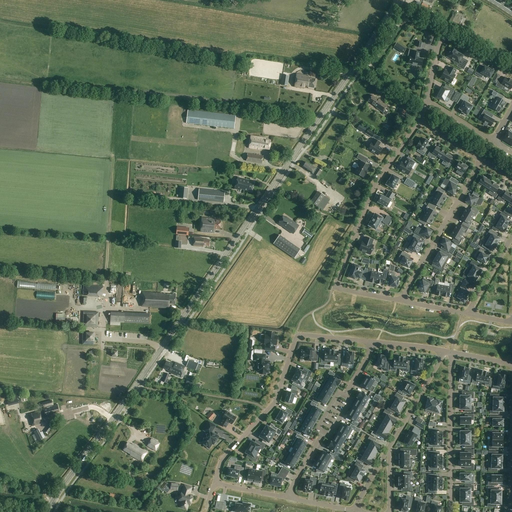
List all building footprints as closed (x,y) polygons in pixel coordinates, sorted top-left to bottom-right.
[(452,23),(458,26),(459,25),(462,26),(466,19),(463,18),(464,16),(462,15),(457,12),(452,23)] [(463,70),(468,61),(462,58),(463,56),(455,51),(456,51),(451,48),(446,57),(458,63),(457,66),(463,70)] [(409,50),(408,56),(410,57),(408,63),(412,64),(412,66),(416,67),(416,65),(421,66),(423,59),(418,58),(420,52),(413,51),(409,50)] [(493,71),(484,66),(482,69),(479,67),(475,74),(481,78),(483,74),(486,76),(486,77),(489,78),(489,77),(490,78),(493,71)] [(454,74),(456,70),(450,67),(448,71),(445,70),(440,78),(450,84),(455,75),(454,74)] [(313,89),(315,79),(310,78),(310,76),(297,74),(294,87),(304,89),(304,87),(313,89)] [(287,86),(289,76),(283,75),(281,85),(287,86)] [(500,79),(496,86),(501,89),(502,89),(508,92),(510,89),(511,86),(511,81),(511,80),(508,78),(508,79),(505,78),(503,81),(500,79)] [(438,93),(435,97),(440,100),(440,99),(447,103),(454,90),(447,86),(445,89),(442,87),(439,93),(438,93)] [(456,91),(452,100),(456,102),(460,93),(456,91)] [(502,108),(504,104),(505,101),(502,99),(503,97),(497,93),(495,96),(498,98),(491,108),(499,112),(501,108),(502,108)] [(471,110),(473,107),(472,107),(472,106),(466,103),(469,98),(463,94),(458,102),(462,105),(459,109),(463,111),(462,112),(463,113),(462,114),(465,116),(466,115),(470,110),(471,110)] [(378,100),(372,95),(368,101),(377,107),(376,108),(383,112),(388,105),(379,99),(378,100)] [(376,118),(380,111),(378,110),(377,112),(361,101),(358,105),(376,118)] [(404,115),(411,106),(405,101),(398,111),(404,115)] [(234,129),(236,115),(188,110),(186,124),(234,129)] [(490,127),(494,120),(488,116),(489,113),(484,110),(481,115),(484,117),(481,121),(484,123),(483,125),(486,126),(487,125),(490,127)] [(400,121),(395,126),(398,130),(403,125),(400,121)] [(509,143),(511,137),(511,133),(511,130),(511,129),(507,127),(504,133),(506,135),(503,140),(509,143)] [(269,150),(271,141),(265,140),(265,139),(250,136),(249,148),(260,150),(260,148),(269,150)] [(427,140),(424,138),(424,139),(423,139),(420,142),(419,141),(416,147),(419,148),(417,151),(423,156),(427,149),(424,147),(428,142),(427,141),(427,140)] [(380,143),(374,139),(372,142),(367,149),(378,155),(382,149),(378,146),(380,143)] [(440,150),(436,147),(434,151),(431,149),(427,156),(430,157),(431,156),(435,159),(437,155),(440,158),(444,152),(443,152),(444,152),(440,149),(440,150)] [(444,152),(440,158),(444,160),(442,163),(449,168),(452,163),(449,161),(452,157),(448,155),(448,154),(445,152),(444,153),(444,152)] [(262,163),(263,156),(248,154),(246,161),(262,163)] [(369,166),(365,164),(368,159),(359,154),(357,158),(361,160),(358,165),(356,168),(357,169),(355,172),(363,177),(365,173),(366,174),(368,170),(367,170),(369,166)] [(410,167),(413,162),(407,158),(403,164),(402,163),(398,169),(408,175),(412,168),(410,167)] [(317,169),(315,168),(305,162),(302,167),(312,173),(318,177),(321,171),(317,168),(317,169)] [(456,172),(459,174),(461,176),(463,173),(464,173),(466,169),(467,167),(463,165),(463,164),(460,162),(459,162),(455,167),(458,169),(456,172)] [(393,189),(399,179),(392,175),(389,181),(388,181),(386,185),(393,189)] [(343,185),(347,179),(343,176),(338,182),(343,185)] [(417,185),(421,187),(425,180),(422,177),(417,185)] [(487,188),(491,182),(483,177),(481,179),(479,182),(479,183),(478,185),(480,186),(481,184),(487,188)] [(252,192),(254,184),(249,183),(250,181),(238,178),(235,189),(240,191),(240,189),(252,192)] [(412,188),(415,183),(407,178),(404,183),(412,188)] [(455,184),(449,181),(445,178),(442,184),(447,186),(445,189),(448,191),(453,194),(456,189),(453,187),(455,184)] [(396,185),(403,191),(407,186),(399,181),(396,185)] [(491,182),(487,188),(491,190),(488,193),(495,197),(498,192),(496,191),(498,187),(495,185),(495,184),(491,182)] [(179,198),(187,199),(188,188),(180,187),(179,198)] [(170,188),(170,201),(178,201),(178,188),(170,188)] [(435,197),(443,202),(443,201),(444,201),(446,198),(445,198),(446,196),(442,194),(443,191),(438,188),(435,193),(437,194),(435,197)] [(224,203),(225,192),(199,189),(198,200),(224,203)] [(322,211),(330,200),(318,191),(310,202),(322,211)] [(391,199),(395,194),(389,191),(385,198),(381,195),(377,202),(387,207),(391,199)] [(510,202),(511,198),(511,195),(510,194),(509,194),(506,191),(503,195),(501,194),(497,199),(503,202),(505,199),(510,202)] [(478,197),(474,195),(472,198),(469,196),(466,202),(471,205),(471,204),(474,206),(476,203),(480,206),(483,200),(478,197)] [(440,207),(443,202),(435,197),(433,200),(431,199),(428,204),(434,208),(435,205),(440,207)] [(379,213),(384,207),(371,198),(368,202),(371,204),(369,206),(379,213)] [(425,214),(433,219),(436,213),(432,211),(434,208),(428,204),(425,210),(427,211),(425,214)] [(464,214),(471,218),(473,215),(475,217),(478,211),(473,208),(471,211),(467,208),(466,210),(465,209),(463,212),(464,213),(464,214)] [(497,220),(507,226),(507,225),(508,226),(510,223),(509,222),(510,221),(505,218),(507,215),(501,212),(497,220)] [(385,220),(382,218),(375,214),(368,225),(375,230),(381,220),(383,222),(388,225),(392,218),(387,215),(385,220)] [(433,220),(433,219),(425,214),(424,217),(422,216),(418,221),(424,224),(426,221),(430,224),(431,223),(432,223),(433,220)] [(470,221),(471,218),(464,214),(460,219),(465,222),(463,225),(468,228),(472,222),(470,221)] [(286,218),(283,216),(279,223),(279,224),(293,234),(299,226),(287,217),(286,218)] [(220,230),(221,221),(217,221),(218,219),(202,218),(200,232),(214,233),(214,229),(220,230)] [(506,227),(507,226),(497,220),(492,228),(498,231),(499,229),(504,232),(505,230),(505,231),(507,228),(506,227)] [(454,231),(462,235),(463,232),(465,233),(468,228),(463,225),(461,228),(457,225),(454,231)] [(189,236),(189,228),(177,227),(176,235),(189,236)] [(426,228),(423,227),(421,230),(417,227),(414,232),(424,238),(425,235),(428,237),(432,231),(426,228)] [(486,238),(497,244),(497,243),(498,244),(500,241),(499,240),(500,239),(495,236),(496,233),(490,230),(488,232),(489,233),(486,238)] [(460,238),(462,235),(454,231),(453,232),(452,231),(451,234),(451,235),(451,236),(455,238),(453,242),(459,245),(462,239),(460,238)] [(410,242),(420,248),(420,247),(421,247),(423,244),(422,244),(423,243),(418,240),(420,237),(414,234),(410,242)] [(294,258),(300,250),(279,235),(273,244),(294,258)] [(460,246),(464,248),(471,238),(467,236),(460,246)] [(209,246),(209,240),(201,239),(201,238),(194,237),(193,246),(203,247),(203,246),(209,246)] [(371,245),(373,240),(366,237),(364,242),(362,241),(359,250),(366,253),(366,254),(369,255),(369,254),(370,255),(373,245),(371,245)] [(496,245),(497,244),(486,238),(482,246),(487,249),(489,247),(493,250),(494,248),(495,249),(497,246),(496,245)] [(452,254),(455,249),(450,247),(452,244),(449,242),(450,242),(444,239),(441,244),(444,246),(442,249),(452,254)] [(268,246),(286,262),(289,258),(271,242),(268,246)] [(419,249),(420,248),(410,242),(405,250),(410,253),(412,251),(417,253),(417,252),(418,252),(420,249),(419,249)] [(489,257),(484,254),(486,251),(480,248),(475,258),(485,263),(485,264),(485,263),(487,261),(487,262),(489,258),(488,258),(489,257)] [(411,266),(412,263),(412,262),(412,261),(407,258),(409,255),(402,252),(399,257),(402,259),(400,263),(408,268),(410,265),(411,266)] [(436,257),(446,263),(449,258),(450,259),(452,256),(445,252),(444,255),(439,252),(438,253),(437,253),(435,256),(436,256),(436,257)] [(446,263),(436,257),(435,258),(434,258),(433,261),(433,263),(437,265),(436,268),(442,272),(444,269),(443,268),(446,263)] [(468,269),(478,275),(479,274),(480,275),(481,272),(481,271),(481,270),(477,267),(478,265),(472,261),(470,264),(471,264),(468,269)] [(358,270),(358,268),(359,266),(353,264),(352,269),(350,269),(349,273),(350,273),(349,277),(350,277),(349,278),(350,278),(350,277),(353,278),(353,279),(354,279),(355,276),(360,278),(362,273),(357,271),(357,270),(358,270)] [(375,283),(377,273),(372,271),(372,269),(369,268),(368,275),(371,275),(369,282),(375,283)] [(478,275),(468,269),(465,275),(464,274),(462,277),(469,281),(471,278),(475,281),(476,279),(477,280),(479,277),(478,276),(478,275)] [(377,273),(375,283),(382,284),(383,278),(386,278),(387,271),(384,270),(383,274),(377,273)] [(398,286),(399,283),(398,283),(399,278),(394,277),(395,274),(389,272),(388,280),(390,280),(389,286),(390,286),(390,287),(394,288),(394,287),(397,287),(397,286),(398,286)] [(430,282),(423,279),(420,285),(419,284),(417,287),(418,288),(417,289),(420,290),(420,291),(423,293),(423,292),(424,293),(427,288),(430,289),(433,284),(433,281),(431,280),(430,282)] [(442,296),(444,286),(438,284),(439,280),(436,279),(434,288),(437,288),(435,295),(442,296)] [(465,280),(463,282),(461,286),(464,287),(463,289),(462,289),(457,297),(461,300),(460,301),(464,303),(466,300),(465,299),(468,292),(465,290),(466,289),(467,289),(470,283),(465,280)] [(444,286),(442,296),(448,297),(449,291),(452,291),(453,285),(450,284),(450,287),(444,286)] [(173,295),(155,294),(142,293),(141,307),(154,308),(168,308),(169,304),(175,304),(176,294),(173,294),(173,295)] [(84,312),(83,327),(98,327),(99,312),(84,312)] [(149,324),(150,315),(110,313),(110,322),(149,324)] [(261,335),(261,340),(265,340),(264,344),(267,344),(267,346),(265,346),(265,350),(274,351),(275,347),(273,347),(273,345),(276,345),(277,336),(274,336),(274,333),(268,332),(268,335),(265,335),(265,336),(261,335)] [(82,344),(93,345),(93,333),(83,333),(82,344)] [(318,352),(314,351),(314,349),(306,348),(306,351),(302,351),(301,359),(305,359),(305,360),(313,361),(317,361),(318,352)] [(330,362),(331,350),(327,350),(327,351),(325,350),(324,357),(321,357),(321,363),(327,364),(327,361),(330,362)] [(331,350),(330,362),(334,362),(334,364),(340,365),(340,359),(337,359),(338,352),(335,351),(336,351),(331,350)] [(353,364),(354,353),(350,352),(350,353),(347,352),(346,360),(342,360),(342,367),(348,367),(348,364),(353,364)] [(269,365),(270,362),(262,361),(263,355),(255,354),(254,361),(258,361),(257,372),(261,372),(261,374),(265,374),(265,373),(269,373),(269,370),(270,367),(268,367),(269,365)] [(385,356),(382,356),(382,355),(378,355),(377,367),(382,367),(381,370),(387,371),(388,360),(385,360),(385,356)] [(399,368),(401,357),(397,357),(396,357),(394,357),(393,364),(390,364),(390,370),(396,370),(396,368),(399,368)] [(401,357),(399,368),(403,369),(403,371),(409,372),(409,366),(406,366),(407,359),(405,358),(405,357),(401,357)] [(421,371),(422,360),(419,359),(418,360),(415,359),(415,367),(411,367),(410,374),(417,374),(417,371),(421,371)] [(195,371),(198,364),(189,360),(186,367),(195,371)] [(174,365),(166,361),(163,368),(168,371),(168,372),(180,377),(181,376),(183,377),(185,373),(183,372),(185,366),(175,362),(174,365)] [(459,379),(459,382),(463,383),(469,384),(471,377),(467,376),(468,369),(466,368),(462,367),(459,379)] [(296,372),(295,375),(304,379),(307,381),(309,377),(311,372),(305,369),(304,372),(298,369),(297,369),(295,372),(296,372)] [(481,382),(484,371),(480,370),(480,371),(477,371),(476,378),(473,377),(472,383),(478,384),(478,382),(481,382)] [(330,375),(327,380),(337,386),(338,384),(339,385),(341,382),(340,382),(340,381),(332,376),(334,374),(329,371),(327,374),(330,375)] [(484,371),(481,382),(485,383),(485,385),(490,387),(492,381),(489,380),(490,373),(488,373),(488,372),(484,371)] [(302,383),(304,379),(295,375),(294,377),(293,376),(291,379),(292,380),(298,383),(296,386),(302,389),(305,384),(302,383)] [(502,375),(499,375),(497,382),(494,381),(492,388),(498,390),(499,386),(503,387),(506,376),(502,375)] [(365,378),(363,381),(372,386),(375,387),(378,383),(379,380),(374,377),(373,379),(367,376),(366,378),(365,378)] [(187,380),(186,384),(196,388),(198,389),(200,385),(197,384),(187,380)] [(326,380),(323,384),(334,390),(336,388),(335,387),(336,385),(337,386),(327,380),(326,380)] [(362,384),(361,386),(372,393),(375,387),(372,386),(363,381),(361,383),(362,384)] [(412,392),(415,386),(414,386),(408,382),(404,387),(402,386),(398,392),(404,395),(405,392),(409,395),(411,391),(412,392)] [(323,384),(321,389),(331,395),(332,393),(334,390),(323,384)] [(321,389),(318,394),(329,400),(330,397),(330,396),(331,395),(321,389)] [(297,395),(298,391),(292,390),(291,393),(288,392),(287,394),(286,397),(285,401),(286,401),(285,402),(289,404),(289,403),(291,403),(294,395),(297,395)] [(357,397),(366,403),(369,397),(360,392),(359,393),(358,393),(357,395),(358,396),(357,397)] [(327,403),(329,400),(318,394),(317,393),(314,398),(313,397),(311,400),(317,403),(318,400),(325,404),(326,402),(327,403)] [(394,403),(402,407),(402,406),(403,407),(405,403),(404,403),(405,402),(400,399),(402,397),(396,393),(393,399),(395,400),(394,403)] [(460,402),(470,402),(470,398),(473,398),(473,393),(466,393),(466,396),(460,396),(460,402)] [(493,404),(503,404),(504,398),(498,398),(498,395),(490,394),(490,400),(493,400),(493,404)] [(354,402),(363,407),(366,403),(357,397),(357,398),(358,398),(357,400),(356,399),(354,402)] [(432,412),(435,401),(432,400),(433,399),(428,398),(425,411),(432,413),(432,412)] [(435,401),(432,412),(438,414),(442,401),(437,400),(437,402),(435,401)] [(47,408),(42,409),(45,417),(51,416),(51,414),(59,412),(57,405),(53,406),(52,405),(53,405),(52,401),(49,402),(45,403),(46,403),(47,407),(47,408)] [(311,405),(308,410),(319,416),(321,414),(320,413),(321,411),(315,407),(317,405),(312,402),(310,405),(311,405)] [(354,406),(353,407),(360,412),(362,413),(365,408),(363,407),(354,402),(353,405),(354,406)] [(470,407),(470,402),(460,402),(460,409),(466,409),(466,412),(473,412),(473,407),(470,407)] [(401,409),(402,407),(394,403),(392,405),(390,404),(387,410),(392,413),(394,410),(399,413),(399,412),(400,412),(402,409),(401,409)] [(503,411),(503,404),(493,404),(493,408),(490,408),(490,414),(497,414),(497,411),(503,411)] [(349,412),(359,418),(360,418),(358,416),(360,412),(353,407),(352,409),(351,409),(349,412)] [(289,417),(292,412),(287,409),(285,412),(281,410),(276,419),(277,420),(276,420),(279,422),(280,422),(282,423),(286,416),(289,417)] [(308,410),(306,415),(315,421),(316,419),(317,419),(319,416),(308,410)] [(383,419),(393,425),(396,420),(388,416),(390,413),(385,410),(383,413),(386,414),(383,419)] [(32,426),(43,422),(40,411),(28,414),(32,426)] [(202,423),(208,418),(206,416),(208,414),(204,411),(197,418),(202,423)] [(206,416),(210,420),(215,415),(211,411),(206,416)] [(230,414),(230,413),(227,411),(227,412),(226,411),(222,418),(223,419),(220,424),(226,427),(228,424),(228,423),(228,422),(231,424),(232,423),(233,424),(235,420),(234,420),(236,418),(230,414)] [(15,433),(23,430),(20,421),(24,420),(22,415),(19,416),(18,412),(13,414),(16,422),(15,422),(16,428),(14,429),(15,433)] [(357,423),(359,418),(349,412),(347,414),(348,415),(347,417),(353,421),(351,423),(356,426),(358,423),(357,423)] [(460,424),(470,424),(470,420),(473,420),(473,414),(466,414),(466,417),(460,417),(460,424)] [(306,415),(303,420),(314,426),(315,423),(314,422),(315,421),(306,415)] [(504,426),(504,422),(503,422),(503,419),(497,419),(497,416),(490,416),(490,422),(493,422),(492,426),(503,426),(504,426)] [(393,425),(383,419),(381,424),(390,429),(392,427),(391,426),(392,424),(393,425)] [(48,434),(56,422),(53,420),(51,422),(51,423),(45,432),(48,434)] [(300,424),(302,426),(310,430),(311,428),(312,429),(314,426),(303,420),(300,424)] [(215,426),(209,421),(203,430),(206,432),(202,438),(201,438),(199,441),(200,441),(200,443),(209,448),(214,441),(215,441),(219,436),(212,432),(215,426)] [(339,428),(350,434),(353,430),(354,430),(356,427),(351,424),(349,427),(343,424),(342,426),(341,425),(339,428)] [(378,429),(387,434),(388,434),(387,433),(388,431),(389,432),(390,429),(381,424),(378,429)] [(263,431),(272,437),(275,433),(279,436),(282,432),(274,427),(273,429),(267,425),(266,426),(265,426),(264,428),(264,429),(263,431)] [(311,431),(310,430),(302,426),(300,430),(296,428),(294,431),(300,434),(301,432),(308,436),(309,435),(310,435),(311,433),(310,432),(311,431)] [(403,441),(411,446),(416,438),(419,437),(418,433),(419,430),(415,427),(412,432),(409,431),(403,441)] [(337,433),(347,439),(350,434),(339,428),(338,431),(338,432),(337,433)] [(460,438),(470,438),(470,434),(473,434),(473,428),(466,428),(466,431),(460,431),(460,438)] [(33,432),(38,441),(45,438),(42,432),(40,433),(39,429),(33,432)] [(385,439),(387,434),(378,429),(375,433),(372,431),(371,434),(376,437),(377,435),(385,439)] [(431,438),(442,438),(442,434),(441,434),(441,432),(434,432),(434,429),(428,429),(428,435),(431,435),(431,438)] [(492,440),(503,440),(503,433),(497,433),(497,430),(489,430),(489,436),(492,436),(492,440)] [(25,433),(26,435),(23,436),(26,443),(36,439),(33,433),(32,434),(31,431),(25,433)] [(270,441),(272,437),(263,431),(262,433),(261,433),(259,436),(260,436),(259,437),(265,441),(263,443),(269,447),(272,443),(270,441)] [(334,438),(342,443),(345,438),(347,439),(337,433),(336,435),(334,438)] [(294,443),(304,449),(306,446),(305,445),(306,443),(301,440),(302,437),(297,434),(295,437),(296,438),(294,443)] [(368,445),(378,451),(380,446),(373,442),(375,439),(370,436),(368,439),(371,441),(368,445)] [(155,451),(159,443),(151,438),(147,446),(155,451)] [(340,447),(342,443),(334,438),(332,441),(333,441),(332,443),(331,442),(340,447)] [(442,438),(431,438),(431,442),(428,442),(428,448),(434,448),(434,445),(441,445),(441,442),(442,442),(442,438)] [(470,442),(470,438),(460,438),(460,445),(466,445),(466,448),(473,448),(473,442),(470,442)] [(502,447),(503,440),(492,440),(492,444),(489,444),(489,450),(496,450),(496,447),(502,447)] [(248,447),(257,452),(260,449),(262,450),(265,445),(259,442),(257,444),(252,441),(252,442),(251,442),(250,444),(250,445),(248,447)] [(132,445),(127,442),(123,450),(130,454),(130,455),(141,462),(147,452),(132,444),(132,445)] [(333,454),(335,455),(338,457),(342,451),(340,450),(341,448),(340,447),(331,442),(330,444),(329,443),(327,446),(328,446),(328,447),(335,451),(333,454)] [(294,443),(291,447),(293,448),(301,453),(302,451),(303,452),(304,449),(294,443)] [(378,451),(368,445),(365,450),(375,456),(376,453),(376,452),(377,451),(378,451)] [(255,456),(257,452),(248,447),(247,449),(246,449),(245,451),(246,452),(245,452),(251,456),(249,459),(255,462),(258,457),(255,456)] [(293,448),(290,453),(298,458),(299,456),(300,456),(302,454),(301,453),(293,448)] [(409,455),(416,455),(416,450),(403,449),(403,453),(399,453),(399,460),(409,460),(409,455)] [(363,455),(372,460),(371,459),(373,458),(375,456),(365,450),(363,455)] [(460,460),(470,460),(470,456),(473,456),(473,450),(466,450),(466,453),(460,453),(460,460)] [(321,453),(319,456),(330,462),(332,457),(334,458),(335,455),(333,454),(330,452),(329,455),(323,451),(322,454),(321,453)] [(431,461),(442,461),(442,457),(441,457),(441,454),(434,454),(434,451),(428,451),(428,457),(431,457),(431,461)] [(288,452),(286,456),(296,463),(298,460),(297,459),(298,458),(288,452)] [(492,461),(502,462),(502,455),(496,455),(496,452),(489,452),(489,457),(492,457),(492,461)] [(369,465),(372,460),(363,455),(360,459),(357,458),(355,460),(361,463),(362,461),(369,465)] [(294,466),(296,463),(286,456),(283,461),(281,461),(280,463),(285,467),(286,464),(292,467),(294,465),(294,466)] [(327,467),(330,462),(319,456),(317,459),(318,459),(317,461),(327,467)] [(399,460),(399,466),(405,466),(405,469),(411,469),(411,467),(412,467),(412,459),(409,460),(399,460)] [(470,460),(460,460),(460,467),(466,467),(466,470),(473,470),(473,464),(470,464),(470,460)] [(324,473),(327,467),(317,461),(316,463),(315,462),(314,465),(315,465),(314,466),(317,468),(316,471),(320,473),(324,473)] [(442,465),(442,461),(431,461),(431,464),(428,464),(428,470),(434,470),(434,467),(441,467),(441,465),(442,465)] [(489,461),(488,471),(496,471),(496,468),(502,468),(502,462),(492,461),(489,461)] [(354,472),(362,476),(362,475),(363,476),(365,472),(364,472),(365,471),(360,468),(362,466),(356,462),(353,468),(355,469),(354,472)] [(242,476),(244,468),(235,466),(234,470),(229,469),(228,471),(227,471),(226,475),(227,475),(227,476),(231,476),(231,477),(234,477),(238,478),(238,475),(242,476)] [(253,482),(255,470),(249,469),(249,467),(246,467),(245,473),(248,474),(246,481),(248,481),(247,481),(251,482),(253,482)] [(283,482),(289,471),(283,467),(276,478),(271,477),(270,479),(269,479),(269,482),(270,482),(269,484),(280,486),(281,481),(283,482)] [(255,470),(253,482),(254,482),(254,483),(258,484),(258,483),(259,483),(260,476),(263,477),(265,471),(261,470),(261,471),(255,470)] [(361,477),(362,476),(354,472),(352,475),(350,473),(347,479),(352,482),(354,479),(359,482),(359,481),(360,481),(362,478),(361,477)] [(398,482),(409,481),(409,478),(412,478),(412,472),(406,472),(406,475),(399,475),(399,478),(398,478),(398,482)] [(431,484),(442,484),(442,480),(441,480),(441,477),(434,477),(434,474),(428,474),(428,480),(431,480),(431,484)] [(470,478),(470,474),(460,474),(460,481),(466,481),(466,484),(473,484),(473,478),(470,478)] [(503,479),(503,476),(502,476),(502,475),(491,475),(491,480),(488,480),(488,485),(495,486),(496,482),(501,483),(502,479),(503,479)] [(315,486),(316,479),(310,478),(309,481),(305,480),(303,491),(307,492),(310,492),(311,485),(315,486)] [(325,496),(328,485),(324,484),(324,482),(319,481),(318,487),(320,487),(319,494),(322,495),(321,495),(325,496)] [(409,481),(398,482),(398,486),(399,486),(399,488),(406,488),(406,491),(412,491),(412,485),(409,485),(409,481)] [(167,483),(162,489),(164,491),(167,493),(169,491),(170,490),(170,489),(170,484),(168,484),(167,483)] [(328,485),(325,496),(329,497),(330,496),(332,497),(333,490),(336,490),(337,484),(332,483),(331,486),(328,485)] [(348,500),(350,489),(346,488),(346,485),(340,484),(339,490),(343,491),(341,498),(344,499),(348,500)] [(442,484),(431,484),(431,487),(428,487),(428,493),(434,493),(434,490),(441,490),(441,488),(442,488),(442,484)] [(190,492),(191,488),(184,485),(182,490),(183,491),(182,492),(181,492),(180,498),(179,498),(178,500),(179,501),(178,502),(181,502),(179,508),(186,510),(188,505),(190,505),(193,496),(189,495),(190,492)] [(460,495),(470,495),(470,491),(473,491),(473,485),(466,486),(466,488),(460,489),(460,495)] [(491,497),(501,497),(501,490),(495,490),(495,487),(488,487),(488,493),(491,493),(491,497)] [(470,495),(460,495),(460,502),(466,502),(466,505),(473,505),(473,499),(470,499),(470,495)] [(411,505),(412,498),(406,497),(406,500),(401,499),(399,510),(403,511),(406,511),(407,504),(411,505)] [(501,504),(501,497),(491,497),(491,501),(488,501),(487,507),(495,507),(495,504),(501,504)] [(423,511),(425,503),(420,503),(421,499),(415,498),(414,505),(417,506),(415,511),(423,511)] [(440,511),(441,507),(437,506),(438,503),(432,501),(430,508),(434,509),(433,511),(440,511)] [(216,502),(215,508),(225,510),(226,504),(216,502)] [(230,502),(229,506),(233,507),(233,511),(235,511),(249,511),(251,504),(243,503),(242,505),(234,503),(230,502)]
